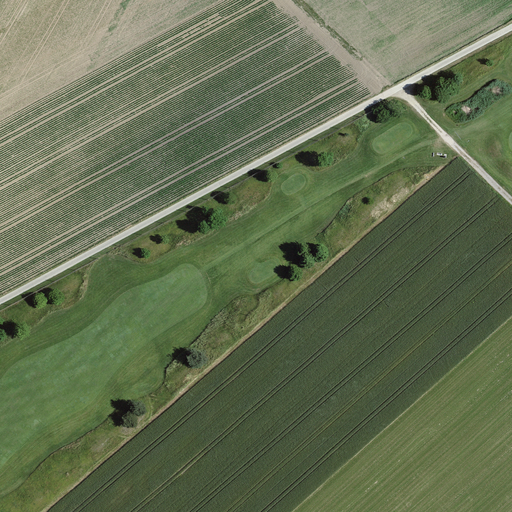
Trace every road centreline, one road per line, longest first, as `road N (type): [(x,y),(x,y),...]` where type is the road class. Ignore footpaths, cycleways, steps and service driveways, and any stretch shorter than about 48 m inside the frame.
road 1 (unclassified): [(0,301),(511,27)]
road 2 (track): [(304,0),(511,200)]
